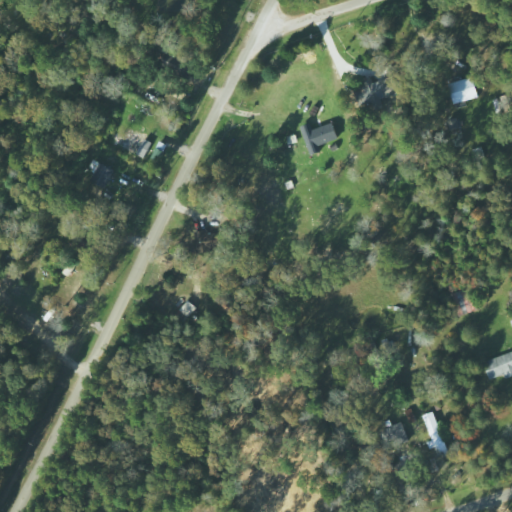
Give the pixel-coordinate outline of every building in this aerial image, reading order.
[(195,63),(169,53),(164,67),(190,77),(195,63)] [(384,100),(400,94),(393,76),(372,85),(372,84),(359,89),(369,113),(387,106),(384,100)] [(480,99),(476,78),(452,82),(456,103),(480,99)] [(321,145),(341,139),(335,122),(315,129),(313,123),(303,127),(312,155),(323,152),(321,145)] [(90,169),(96,172),(92,181),(108,188),(116,170),(94,159),(90,169)] [(196,231),(198,254),(216,253),(214,230),(196,231)] [(453,293),(459,316),(479,311),(473,288),(453,293)] [(511,353),(487,359),(491,380),(511,375),(511,353)] [(425,415),(435,448),(438,448),(441,459),(452,456),(437,411),(425,415)]
